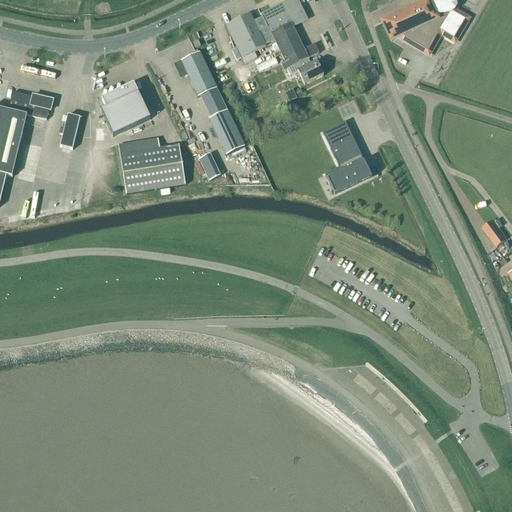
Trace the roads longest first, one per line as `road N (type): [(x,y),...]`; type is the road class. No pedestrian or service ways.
road 1 (unclassified): [(471,414),(358,326),(273,284),(116,255),(0,267)]
road 2 (unclassified): [(0,351),(162,334),(276,360),(372,427),(432,511)]
road 3 (secondary): [(511,405),(476,294),(378,91)]
road 4 (secondary): [(220,0),(101,47),(0,33)]
road 5 (track): [(162,334),(260,325),(373,337)]
road 6 (unclassified): [(511,124),(378,91)]
